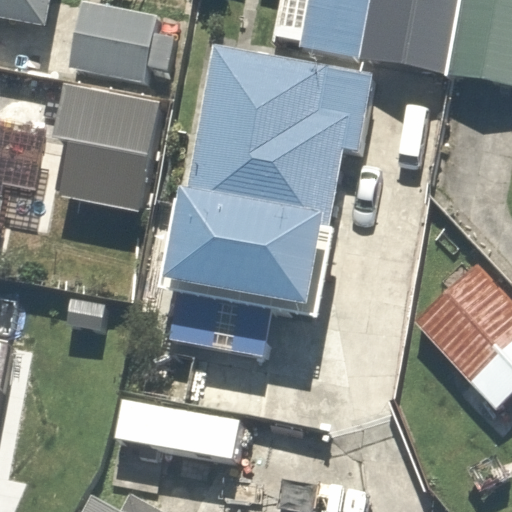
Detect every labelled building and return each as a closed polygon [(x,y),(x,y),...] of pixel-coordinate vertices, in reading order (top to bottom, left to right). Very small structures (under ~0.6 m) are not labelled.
[(0,0),(0,26),(50,37),(55,0),(0,0)] [(511,0),(279,0),(271,44),(511,88),(511,0)] [(163,16),(81,4),(71,74),(153,85),(163,16)] [(324,323),(372,91),(219,60),(169,300),(178,302),(167,352),(272,374),(284,315),(324,323)] [(71,84),(60,148),(97,154),(89,196),(152,207),(170,101),(71,84)] [(511,292),(488,265),(417,328),(494,415),(511,399),(511,292)] [(198,397),(123,382),(112,435),(187,450),(198,397)] [(341,436),(258,391),(231,439),(315,484),(341,436)] [(136,511),(106,495),(96,511),(136,511)]
